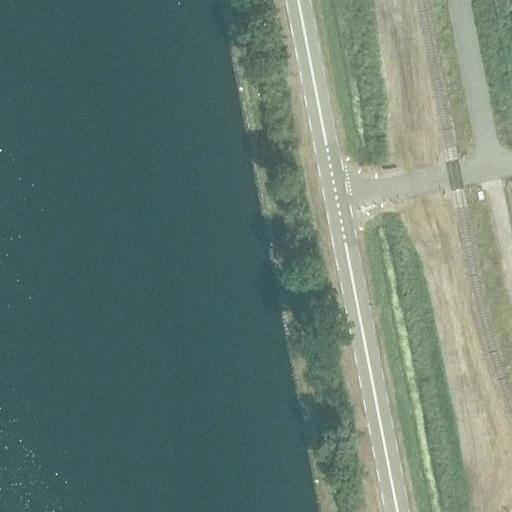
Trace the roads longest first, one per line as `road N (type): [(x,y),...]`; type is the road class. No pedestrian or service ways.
road 1 (unclassified): [(396,511),(298,0)]
road 2 (track): [(511,261),(452,0)]
